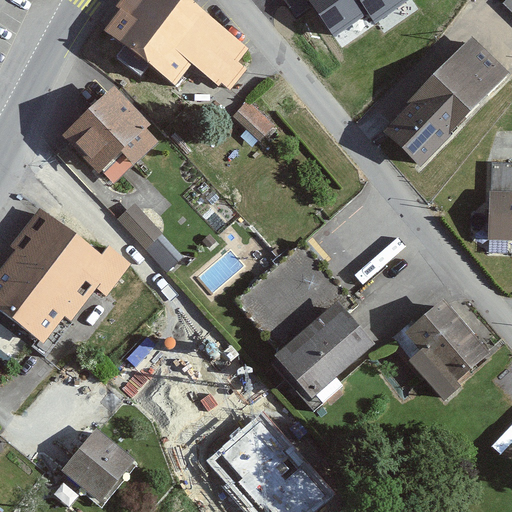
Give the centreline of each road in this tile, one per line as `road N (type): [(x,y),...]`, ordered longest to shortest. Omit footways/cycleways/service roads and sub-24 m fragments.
road 1 (residential): [(232,0),(511,330)]
road 2 (secondary): [(82,0),(0,158)]
